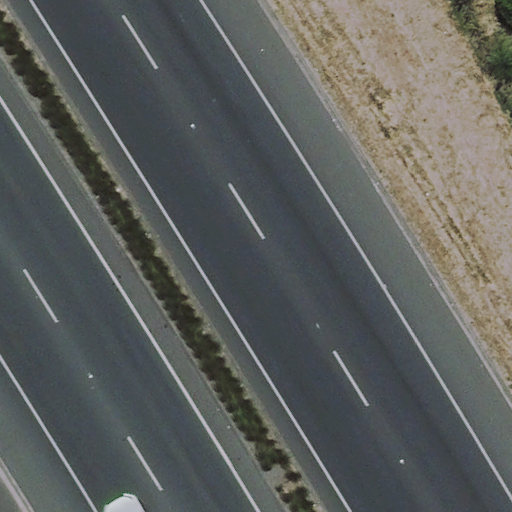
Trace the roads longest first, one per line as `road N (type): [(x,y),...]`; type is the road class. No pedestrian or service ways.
road 1 (trunk): [(110,0),(419,511)]
road 2 (trunk): [(174,511),(0,229)]
